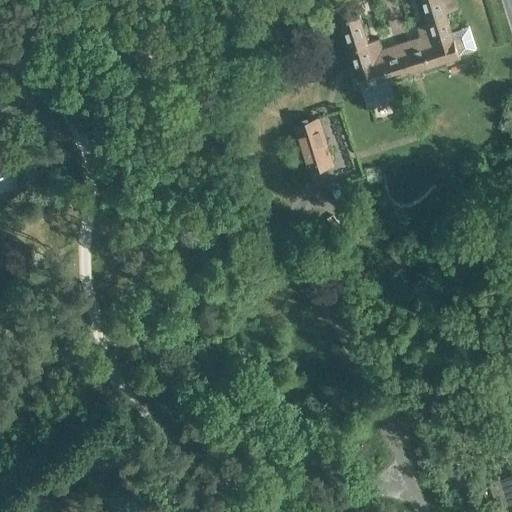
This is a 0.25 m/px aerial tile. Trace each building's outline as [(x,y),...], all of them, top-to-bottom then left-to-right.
[(353,64),(348,65),(355,88),(361,86),(368,107),(395,99),(389,79),(460,57),(459,54),(476,49),(469,27),(452,32),(446,12),(458,8),(455,0),(419,0),(427,23),(417,27),(420,36),(382,48),(379,38),(369,42),(359,12),(339,18),(353,64)] [(125,60),(133,82),(163,74),(154,53),(125,60)] [(252,84),(258,97),(293,80),(287,68),(252,84)] [(293,124),(308,170),(331,163),(316,117),(293,124)] [(511,475),(490,483),(497,506),(511,500),(511,475)]
